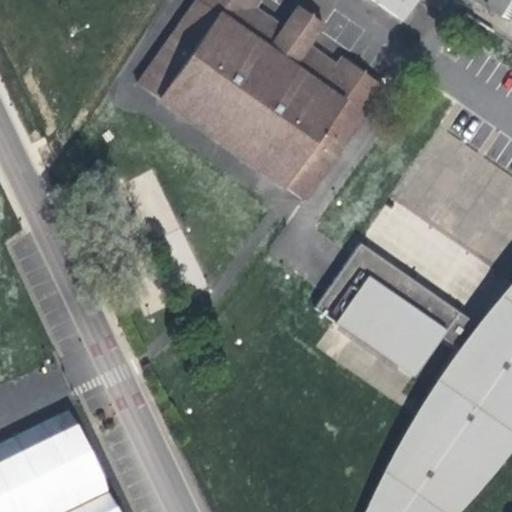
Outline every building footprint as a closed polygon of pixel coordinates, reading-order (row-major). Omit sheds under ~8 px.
[(304,201),(385,87),(340,56),(335,64),(308,45),(323,24),(319,21),(314,28),(296,15),(301,9),(297,6),(282,26),(256,8),(261,0),(260,0),(194,0),(136,83),(304,201)] [(416,0),(371,0),(403,21),(416,0)] [(319,21),(301,9),(296,15),(314,28),(319,21)] [(511,295),(487,332),(474,324),(359,243),(313,308),(412,377),(440,337),(457,348),(469,357),(403,453),(413,460),(376,511),(433,511),(444,497),(455,504),(511,422),(511,295)] [(511,278),(498,294),(474,324),(487,332),(511,295),(511,278)] [(403,453),(469,357),(457,348),(435,380),(417,409),(399,440),(383,471),(368,503),(363,511),(457,511),(475,492),(498,465),(511,447),(511,422),(455,504),(444,497),(433,511),(376,511),(413,460),(403,453)] [(116,511),(108,495),(67,410),(0,442),(0,511),(116,511)]
